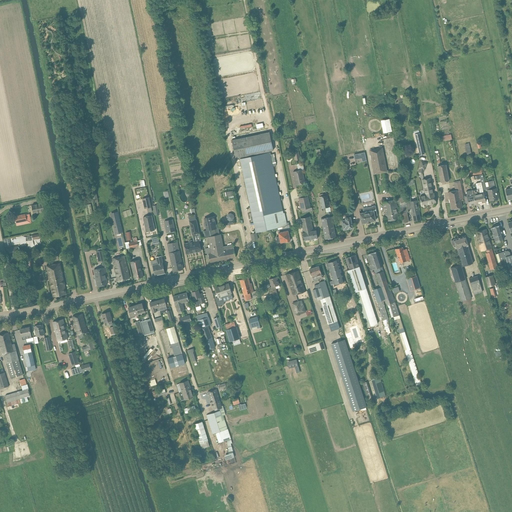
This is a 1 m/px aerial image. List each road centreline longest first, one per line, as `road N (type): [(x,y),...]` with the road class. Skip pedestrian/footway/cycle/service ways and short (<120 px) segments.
road 1 (secondary): [(0,316),(511,208)]
road 2 (track): [(216,457),(164,282)]
road 3 (track): [(194,457),(144,286)]
